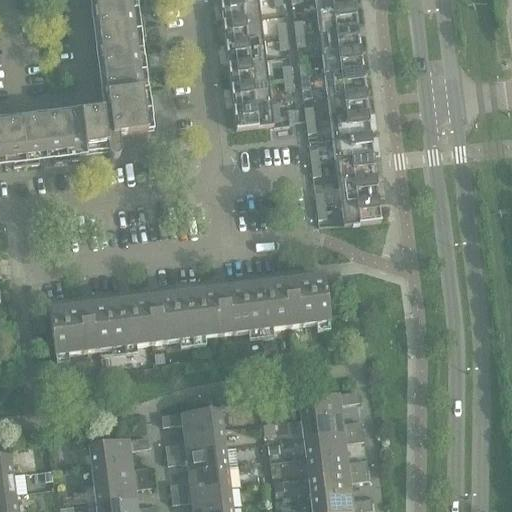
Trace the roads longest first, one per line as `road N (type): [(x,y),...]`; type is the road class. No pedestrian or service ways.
road 1 (tertiary): [(482,511),(485,372),(456,103)]
road 2 (tertiary): [(428,106),(458,366),(456,511)]
road 3 (residential): [(215,188),(0,215)]
road 4 (residential): [(215,188),(195,0)]
